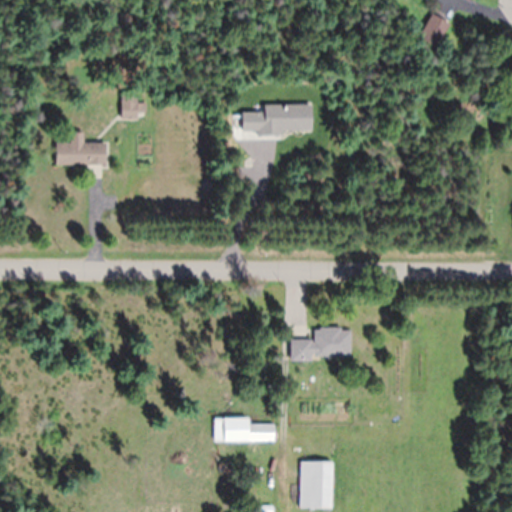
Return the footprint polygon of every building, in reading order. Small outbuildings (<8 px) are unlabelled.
[(449,24),(430,15),(418,39),(436,48),(449,24)] [(145,118),(145,104),(136,104),(136,90),(121,90),(121,118),(145,118)] [(54,143),(54,166),(105,166),(105,143),(83,143),(83,133),(70,133),(70,143),(54,143)] [(290,340),(290,361),(350,360),(350,328),(312,329),(312,340),(290,340)] [(213,419),(213,443),(274,443),(274,425),(248,425),(248,419),(213,419)] [(331,510),(331,463),(299,463),(299,510),(331,510)]
